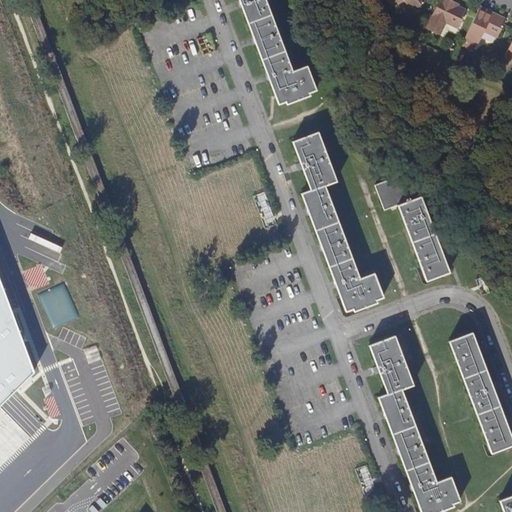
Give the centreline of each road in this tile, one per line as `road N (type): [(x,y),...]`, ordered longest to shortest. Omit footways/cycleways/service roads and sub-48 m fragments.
road 1 (residential): [(207,2),(333,334)]
road 2 (residential): [(511,393),(481,314),(452,297),(333,334)]
road 3 (residential): [(333,334),(400,511)]
